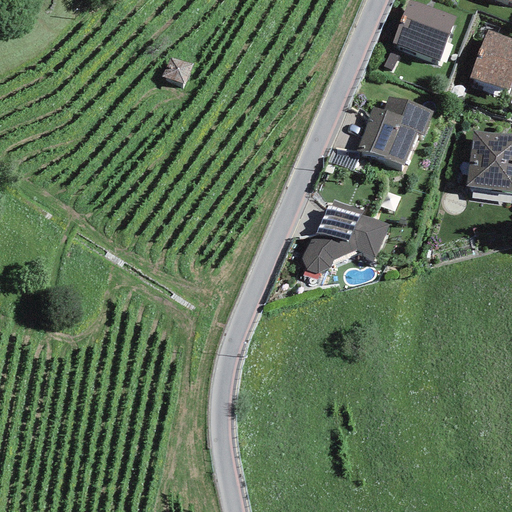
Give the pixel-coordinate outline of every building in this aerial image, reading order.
[(456,17),(410,0),(407,0),(391,43),(439,61),(456,17)] [(511,81),(511,39),(487,30),(469,77),(508,91),(511,81)] [(197,72),(174,63),(166,84),(189,93),(197,72)] [(432,112),(388,96),(382,111),(372,107),(357,150),(403,167),(416,133),(424,136),(432,112)] [(511,132),(473,131),(466,187),(511,191),(511,132)] [(363,211),(333,200),(331,207),(327,205),(316,234),(311,240),(301,259),(306,270),(317,274),(330,268),(331,266),(361,253),(374,258),(389,226),(360,216),(363,211)]
